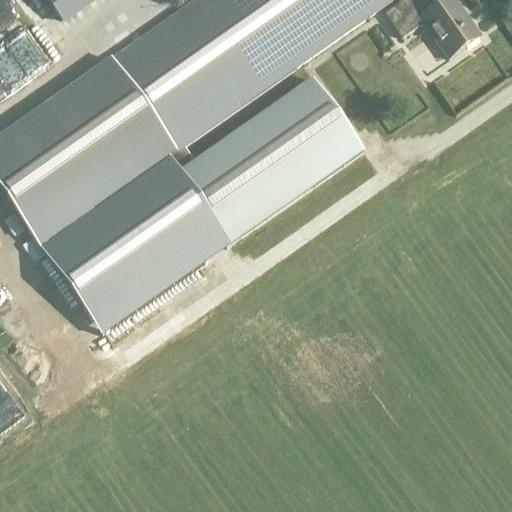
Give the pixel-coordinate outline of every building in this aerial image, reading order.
[(199,0),(0,140),(0,193),(40,250),(102,339),(207,265),(226,291),(120,365),(196,473),(457,289),(381,182),(242,280),(224,253),(363,156),(312,84),(195,166),(184,149),(396,0),(199,0)] [(45,0),(62,23),(95,0),(45,0)] [(406,0),(396,0),(400,6),(384,17),(402,42),(423,26),(435,43),(437,41),(450,60),(448,61),(449,62),(480,40),(469,24),(467,26),(449,0),(421,20),(417,15),(419,13),(409,0),(408,0),(407,1),(406,0)] [(420,80),(441,66),(424,40),(403,54),(420,80)] [(0,434),(22,420),(8,400),(0,405),(0,434)]
